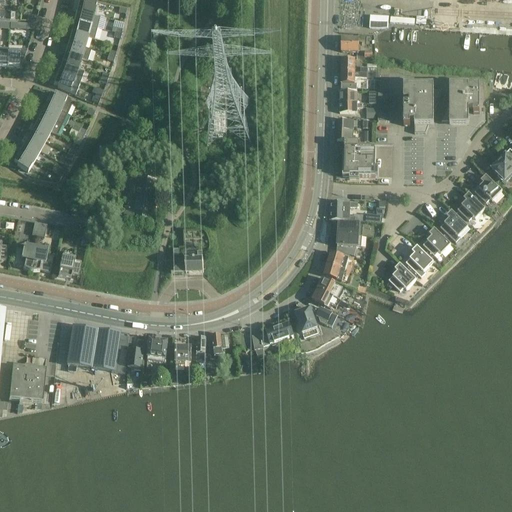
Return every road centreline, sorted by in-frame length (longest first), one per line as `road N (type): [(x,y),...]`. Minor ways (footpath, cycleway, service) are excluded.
road 1 (residential): [(320,187),(432,190),(494,126),(511,118)]
road 2 (tertiary): [(320,187),(327,0)]
road 3 (tertiary): [(0,297),(174,326)]
road 4 (residential): [(248,311),(266,315),(301,293),(320,248),(314,240)]
